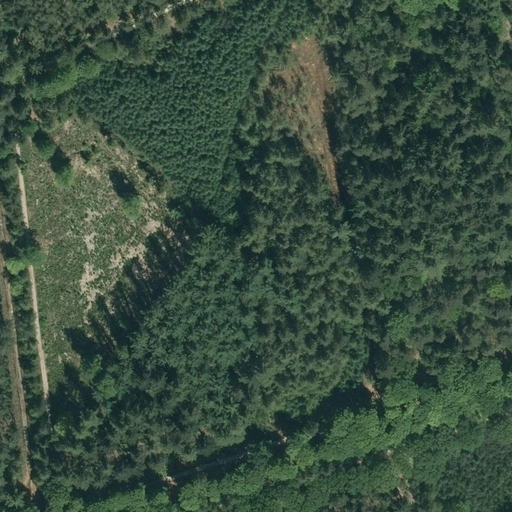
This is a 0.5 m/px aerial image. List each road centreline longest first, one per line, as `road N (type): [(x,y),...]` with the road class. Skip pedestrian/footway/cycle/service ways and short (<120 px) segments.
road 1 (track): [(3,0),(49,511)]
road 2 (track): [(77,511),(398,402),(402,439)]
road 3 (track): [(402,439),(191,511)]
road 4 (track): [(16,79),(192,0)]
road 5 (track): [(398,402),(511,364)]
